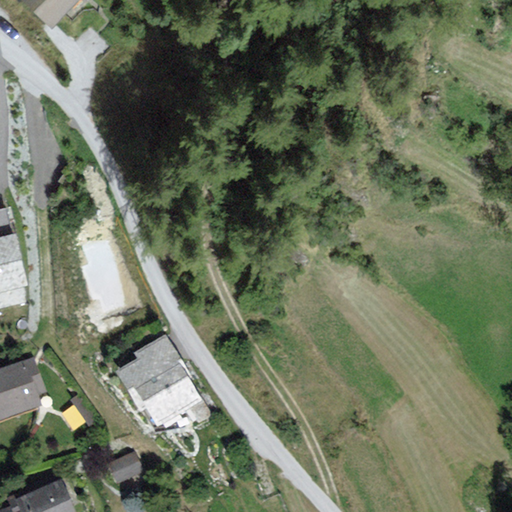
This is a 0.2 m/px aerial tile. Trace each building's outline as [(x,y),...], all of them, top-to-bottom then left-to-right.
[(26,0),(51,23),(73,0),(26,0)] [(0,287),(24,283),(14,238),(0,241),(0,287)] [(181,367),(164,339),(140,353),(143,360),(120,373),(138,404),(147,399),(158,419),(198,396),(181,367)] [(32,362),(0,373),(0,418),(40,404),(36,391),(42,389),(32,362)] [(141,471),(134,454),(114,463),(121,479),(141,471)] [(17,507),(4,511),(3,511),(71,511),(60,483),(14,501),(17,507)]
